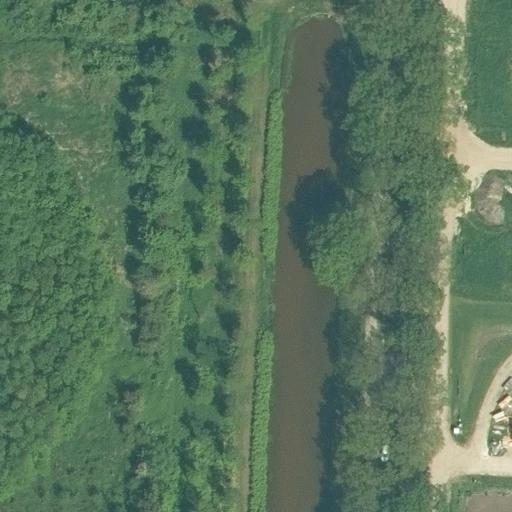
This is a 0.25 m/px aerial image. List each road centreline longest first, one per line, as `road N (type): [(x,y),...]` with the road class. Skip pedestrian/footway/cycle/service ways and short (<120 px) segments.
road 1 (track): [(210,511),(230,79),(271,0)]
road 2 (tertiary): [(382,511),(404,0)]
